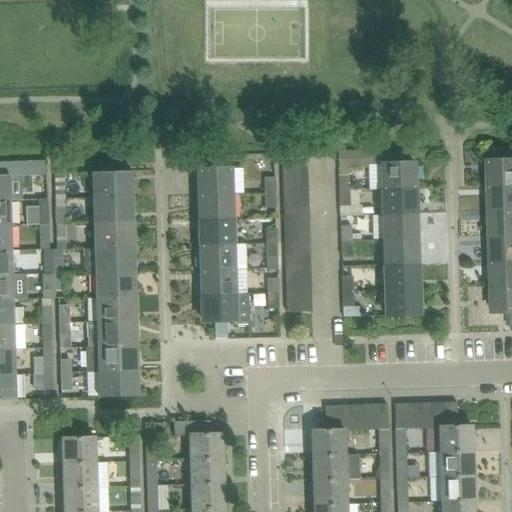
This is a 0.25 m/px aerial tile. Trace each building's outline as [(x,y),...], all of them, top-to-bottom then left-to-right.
[(399,151),(373,152),(374,165),(383,164),(383,189),(416,189),(415,162),(400,163),(399,151)] [(0,200),(10,200),(10,176),(47,174),(47,171),(47,160),(0,161),(0,200)] [(511,160),(489,161),(490,187),(511,185),(511,160)] [(307,178),(307,166),(282,167),(283,179),(307,178)] [(199,169),(200,194),(231,194),(230,168),(199,169)] [(92,172),(93,197),(93,198),(133,196),(132,171),(92,172)] [(65,189),(64,173),(55,173),(56,190),(55,190),(55,198),(65,198),(64,189),(65,189)] [(351,175),(339,175),(339,190),(351,190),(351,175)] [(264,178),(265,193),(275,192),(275,177),(264,178)] [(308,190),(307,178),(283,179),(283,191),(308,190)] [(511,210),(511,185),(490,187),(490,212),(511,210)] [(417,213),(416,189),(383,189),(384,214),(417,213)] [(308,202),(308,190),(283,191),(284,203),(308,202)] [(351,190),(339,190),(340,205),(351,205),(351,190)] [(276,207),(275,192),(265,193),(265,208),(276,207)] [(232,219),(231,194),(200,194),(201,220),(232,219)] [(134,221),(133,196),(93,198),(93,222),(134,221)] [(48,224),(48,207),(48,199),(38,199),(39,224),(48,224)] [(0,224),(11,225),(10,200),(0,200),(0,224)] [(309,214),(308,202),(284,203),(284,215),(309,214)] [(65,223),(65,207),(56,207),(56,223),(65,223)] [(511,236),(511,210),(490,212),(491,237),(511,236)] [(417,239),(417,213),(384,214),(385,239),(417,239)] [(309,226),(309,214),(284,215),(285,227),(309,226)] [(233,244),(232,219),(201,220),(201,245),(233,244)] [(135,246),(134,221),(93,222),(94,247),(135,246)] [(65,223),(56,223),(57,240),(66,239),(65,223)] [(0,249),(12,250),(11,225),(0,224),(0,249)] [(49,240),(48,224),(39,224),(39,240),(49,240)] [(352,225),(340,226),(341,241),(352,240),(352,225)] [(309,238),(309,226),(285,227),(285,239),(309,238)] [(277,242),(276,228),(266,228),(266,243),(277,242)] [(511,261),(511,236),(491,237),(492,262),(511,261)] [(310,250),(309,238),(285,239),(286,251),(310,250)] [(418,264),(417,239),(385,239),(386,265),(418,264)] [(353,255),(352,240),(341,241),(341,255),(353,255)] [(277,258),(277,242),(266,243),(267,259),(277,258)] [(234,269),(233,244),(201,245),(202,254),(199,254),(196,257),(197,265),(200,268),(202,268),(202,270),(234,269)] [(135,271),(135,246),(94,247),(95,272),(135,271)] [(0,274),(13,274),(12,250),(0,249),(0,274)] [(310,262),(310,250),(286,251),(286,263),(310,262)] [(54,273),(53,257),(44,257),(44,273),(54,273)] [(63,257),(53,257),(54,273),(63,273),(63,257)] [(511,261),(492,262),(493,287),(511,286),(511,261)] [(311,274),(310,262),(286,263),(286,275),(311,274)] [(419,290),(418,264),(386,265),(387,291),(419,290)] [(235,294),(234,269),(202,270),(203,295),(235,294)] [(136,296),(135,271),(95,272),(96,297),(136,296)] [(54,290),(54,273),(44,273),(44,290),(54,290)] [(63,290),(63,273),(54,273),(54,290),(63,290)] [(0,299),(13,299),(13,274),(0,274),(0,299)] [(311,286),(311,274),(286,275),(287,287),(311,286)] [(354,292),(353,275),(342,276),(342,293),(354,292)] [(267,278),(267,293),(278,293),(277,278),(267,278)] [(311,298),(311,286),(287,287),(287,299),(311,298)] [(511,286),(493,287),(494,312),(511,312),(511,327),(511,286)] [(420,314),(419,290),(387,291),(388,315),(420,314)] [(354,306),(354,292),(342,293),(343,306),(354,306)] [(232,324),(250,324),(249,293),(235,294),(203,295),(204,320),(232,319),(232,324)] [(278,309),(278,293),(267,293),(268,309),(278,309)] [(137,320),(136,296),(96,297),(96,322),(137,320)] [(312,311),(311,298),(287,299),(288,312),(312,311)] [(0,324),(14,324),(13,299),(0,299),(0,324)] [(51,323),(51,307),(41,307),(42,323),(51,323)] [(58,307),(59,323),(68,323),(68,307),(58,307)] [(138,346),(137,320),(96,322),(97,337),(87,337),(87,347),(138,346)] [(52,339),(51,323),(42,323),(42,340),(52,339)] [(68,323),(59,323),(59,339),(69,338),(68,323)] [(0,349),(15,349),(14,324),(0,324),(0,349)] [(138,346),(87,347),(85,347),(85,372),(98,371),(98,372),(138,370),(138,346)] [(0,374),(16,374),(15,349),(0,349),(0,374)] [(52,373),(52,356),(43,357),(43,373),(52,373)] [(69,359),(60,360),(60,372),(69,372),(69,359)] [(139,396),(138,370),(98,372),(98,397),(139,396)] [(70,389),(69,372),(60,372),(61,389),(70,389)] [(53,389),(52,373),(43,373),(44,389),(53,389)] [(0,399),(17,399),(16,374),(0,374),(0,399)] [(434,427),(433,402),(421,403),(422,427),(434,427)] [(446,425),(445,402),(433,402),(434,427),(440,427),(440,426),(446,425)] [(458,425),(458,402),(445,402),(446,425),(458,425)] [(410,428),(409,403),(396,403),(397,428),(405,428),(410,428)] [(422,427),(421,403),(409,403),(410,428),(422,427)] [(364,429),(363,404),(350,405),(351,429),(364,429)] [(376,428),(375,404),(363,404),(364,429),(368,429),(376,428)] [(389,428),(388,404),(375,404),(376,428),(389,428)] [(339,429),(338,405),(325,406),(326,429),(339,429)] [(351,429),(350,405),(338,405),(339,429),(345,429),(345,430),(351,429)] [(223,458),(222,433),(210,433),(210,420),(174,421),(174,436),(190,435),(191,459),(223,458)] [(473,450),(473,425),(458,425),(446,425),(440,426),(440,427),(441,451),(473,450)] [(389,428),(378,428),(379,445),(389,444),(389,428)] [(345,453),(345,430),(345,429),(339,429),(326,429),(312,430),(312,455),(345,453)] [(139,436),(129,436),(130,452),(139,452),(139,436)] [(405,436),(397,436),(398,452),(406,452),(405,436)] [(96,462),(95,437),(62,438),(63,463),(96,462)] [(156,444),(147,444),(147,455),(147,460),(157,460),(156,455),(156,444)] [(474,475),(473,450),(441,451),(442,476),(474,475)] [(360,478),(359,453),(345,453),(312,455),(313,479),(346,478),(360,478)] [(389,453),(379,454),(380,470),(390,470),(389,453)] [(224,483),(223,458),(191,459),(192,484),(224,483)] [(139,461),(130,461),(131,478),(140,477),(139,461)] [(406,461),(398,461),(398,477),(407,477),(406,461)] [(97,487),(96,470),(96,462),(63,463),(64,488),(97,487)] [(157,469),(148,469),(148,485),(157,485),(157,469)] [(475,500),(474,475),(442,476),(443,501),(475,500)] [(390,477),(380,478),(380,494),(391,494),(390,477)] [(347,503),(346,478),(313,479),(314,505),(347,503)] [(224,508),(224,483),(192,484),(192,509),(224,508)] [(157,485),(148,485),(149,510),(158,510),(157,485)] [(407,485),(398,486),(399,502),(408,502),(407,485)] [(140,486),(131,486),(131,502),(140,502),(140,486)] [(93,511),(97,511),(97,487),(64,488),(64,511),(93,511)] [(475,511),(475,500),(443,501),(442,511),(475,511)] [(391,511),(391,502),(381,503),(381,511),(391,511)] [(347,511),(347,503),(314,505),(314,511),(347,511)]
